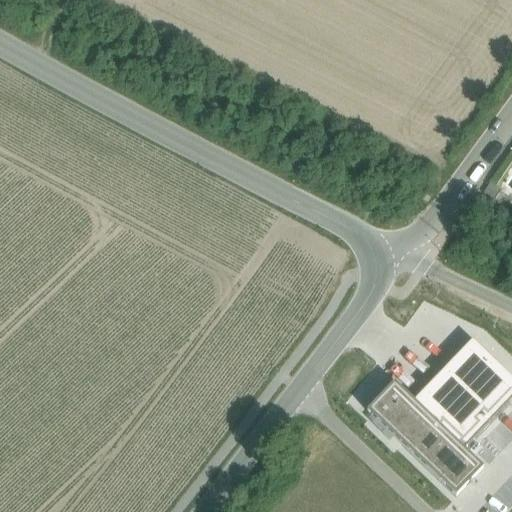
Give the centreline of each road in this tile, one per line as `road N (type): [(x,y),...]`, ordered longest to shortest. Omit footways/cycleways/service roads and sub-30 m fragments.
road 1 (tertiary): [(0,41),(343,227),(374,255)]
road 2 (tertiary): [(511,115),(426,231),(397,247)]
road 3 (unclassified): [(298,391),(424,511)]
road 4 (tertiary): [(374,255),(375,284),(298,391)]
road 5 (tertiary): [(298,391),(205,511)]
road 6 (unclassified): [(511,309),(397,247)]
